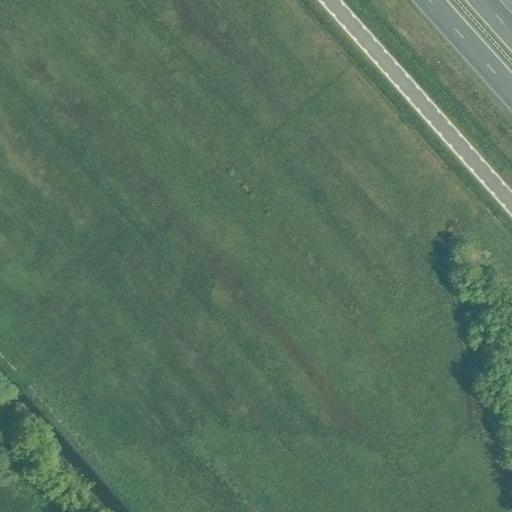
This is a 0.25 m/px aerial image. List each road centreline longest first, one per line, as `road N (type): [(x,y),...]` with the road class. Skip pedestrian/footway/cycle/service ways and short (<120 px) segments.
road 1 (unclassified): [(511,203),(331,0)]
road 2 (trunk): [(427,0),(511,93)]
